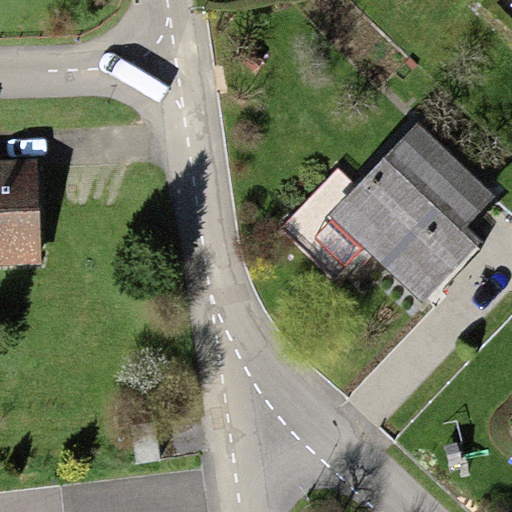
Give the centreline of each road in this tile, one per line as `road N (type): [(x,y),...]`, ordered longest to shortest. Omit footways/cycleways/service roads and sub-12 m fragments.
road 1 (residential): [(210,330),(402,511)]
road 2 (residential): [(174,75),(210,330)]
road 3 (residential): [(210,330),(236,511)]
road 4 (residential): [(0,80),(174,75)]
